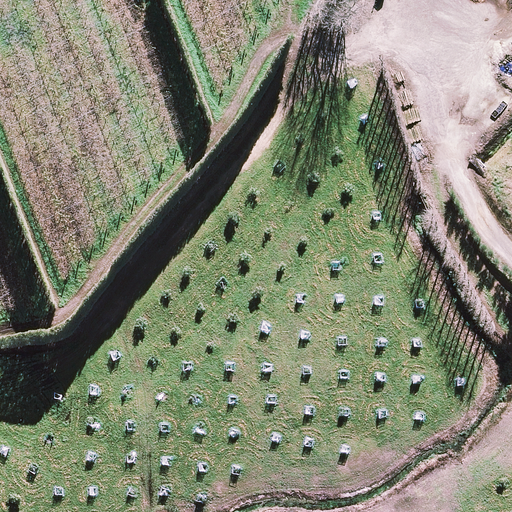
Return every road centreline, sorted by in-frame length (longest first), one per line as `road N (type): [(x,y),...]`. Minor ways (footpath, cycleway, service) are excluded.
road 1 (track): [(0,333),(48,324),(70,310),(148,204),(234,119),(299,0)]
road 2 (track): [(279,38),(368,45),(407,59),(435,103),(489,232),(511,254)]
road 3 (track): [(466,189),(466,246),(511,330)]
